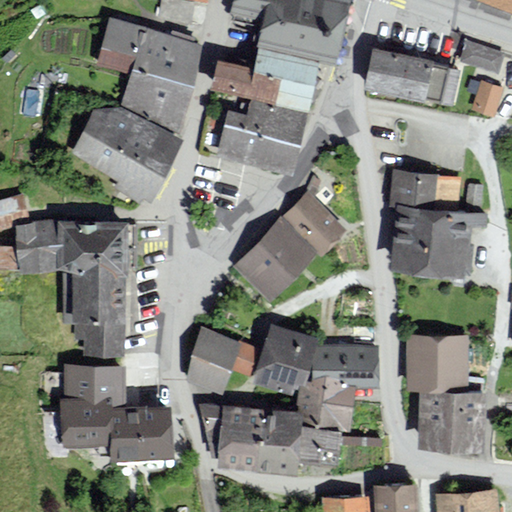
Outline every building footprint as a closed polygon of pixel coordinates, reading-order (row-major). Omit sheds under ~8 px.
[(346,0),(234,0),(234,4),(271,13),(265,36),(334,53),(346,0)] [(142,24),(113,17),(104,58),(132,65),(142,24)] [(199,38),(147,24),(125,103),(178,118),(199,38)] [(471,36),(463,59),(495,69),(502,46),(471,36)] [(255,62),(221,54),(215,77),(307,99),(318,54),(260,40),(255,62)] [(375,43),(367,77),(443,94),(450,61),(375,43)] [(501,84),(483,79),(476,103),(494,108),(501,84)] [(222,147),(289,162),(302,106),(253,95),(249,112),(231,108),(222,147)] [(112,102),(84,151),(145,185),(172,135),(112,102)] [(403,195),(397,253),(465,260),(469,215),(484,217),(485,206),(429,200),(432,169),(397,166),(394,195),(403,195)] [(22,189),(0,194),(0,222),(27,217),(22,189)] [(239,259),(268,291),(338,226),(308,194),(239,259)] [(86,313),(87,346),(122,344),(123,313),(131,313),(131,218),(68,218),(26,224),(28,255),(75,254),(77,313),(86,313)] [(0,266),(8,266),(7,246),(0,246),(0,266)] [(300,391),(310,362),(311,390),(376,389),(375,339),(317,340),(319,336),(278,323),(260,377),(300,391)] [(205,330),(189,373),(224,386),(240,343),(205,330)] [(466,333),(412,332),(412,374),(466,375),(466,333)] [(122,359),(68,358),(68,394),(63,395),(65,440),(112,434),(113,449),(171,444),(167,399),(123,404),(122,359)] [(423,385),(421,434),(479,436),(481,386),(423,385)] [(229,402),(223,453),(294,462),(301,411),(229,402)] [(346,425),(305,424),(305,447),(345,448),(346,425)] [(440,490),(442,511),(496,511),(495,485),(440,490)] [(413,511),(413,490),(380,492),(380,511),(413,511)] [(366,511),(365,492),(326,494),(326,511),(366,511)]
